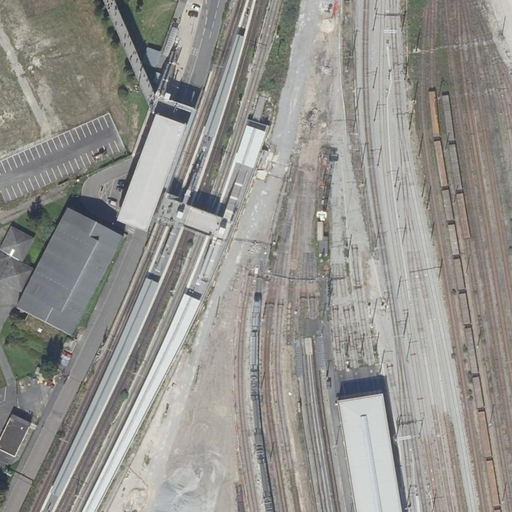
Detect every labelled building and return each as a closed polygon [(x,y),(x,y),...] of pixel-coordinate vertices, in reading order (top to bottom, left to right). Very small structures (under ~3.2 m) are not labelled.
[(223,75),(203,133),(214,137),(233,78),(244,35),(237,33),(223,75)] [(142,63),(155,67),(157,61),(161,52),(148,47),(142,63)] [(276,62),(267,60),(264,73),(272,76),(276,62)] [(153,81),(158,83),(161,74),(156,72),(153,81)] [(122,208),(118,218),(148,229),(152,219),(153,216),(157,204),(162,191),(162,190),(182,136),(186,123),(171,118),(169,117),(163,115),(155,112),(124,201),(122,208)] [(239,161),(250,165),(262,130),(250,126),(239,161)] [(157,204),(153,216),(156,217),(165,192),(162,191),(157,204)] [(25,291),(17,308),(68,334),(74,337),(123,237),(70,208),(34,275),(31,272),(32,270),(18,262),(20,260),(22,261),(33,240),(12,229),(0,249),(3,251),(1,253),(0,252),(0,277),(2,278),(1,281),(21,292),(22,290),(25,291)] [(84,420),(50,494),(60,498),(96,424),(131,350),(146,316),(159,284),(147,279),(131,316),(84,420)] [(86,511),(93,511),(132,436),(171,359),(199,299),(191,295),(164,356),(127,433),(87,511),(86,511)] [(68,338),(64,347),(69,349),(74,340),(68,338)] [(405,511),(387,398),(341,404),(358,511),(405,511)] [(0,436),(0,451),(15,459),(30,428),(9,418),(0,436)]
